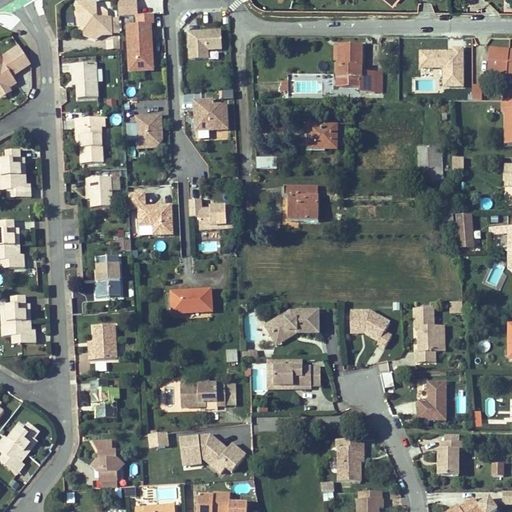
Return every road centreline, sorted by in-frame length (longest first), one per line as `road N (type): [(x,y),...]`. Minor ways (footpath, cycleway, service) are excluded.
road 1 (residential): [(185,257),(171,6),(235,3)]
road 2 (residential): [(49,103),(66,410)]
road 3 (residential): [(511,27),(237,27)]
road 4 (residential): [(237,27),(247,188)]
road 5 (residential): [(417,511),(365,384)]
